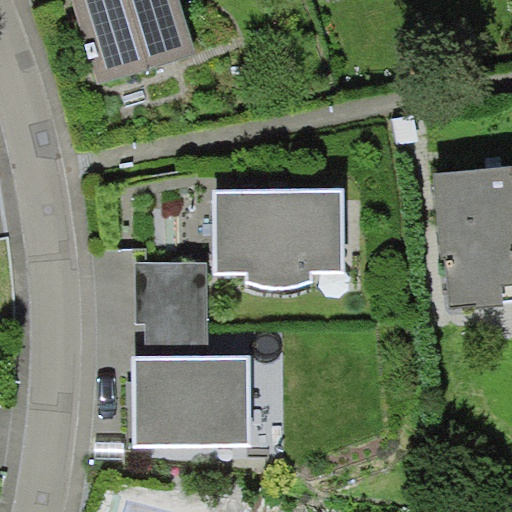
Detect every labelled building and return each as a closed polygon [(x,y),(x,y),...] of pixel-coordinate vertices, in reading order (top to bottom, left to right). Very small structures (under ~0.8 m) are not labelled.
[(74,0),(101,81),(193,51),(176,0),(74,0)] [(511,160),(425,169),(439,307),(511,300),(511,160)] [(342,183),(204,186),(206,275),(242,274),(254,285),(303,287),(313,272),(344,272),(342,183)] [(201,260),(133,261),(135,344),(203,342),(201,260)] [(245,355),(126,356),(127,449),(246,448),(245,355)]
